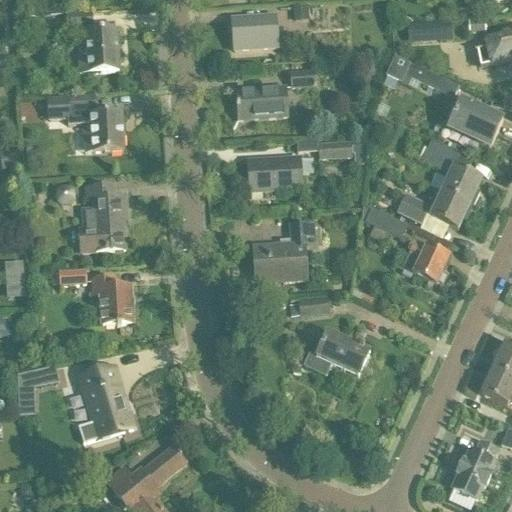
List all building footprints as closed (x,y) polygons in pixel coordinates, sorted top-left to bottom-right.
[(511,0),(479,0),(482,8),(492,5),(493,7),(511,0)] [(308,24),(307,8),(293,9),(294,25),(308,24)] [(398,25),(403,24),(406,20),(405,15),(401,12),(396,13),(393,17),(394,23),(398,25)] [(66,16),(67,30),(94,28),(93,14),(66,16)] [(232,23),(234,55),(278,52),(276,19),(232,23)] [(469,22),(469,37),(485,36),(484,21),(469,22)] [(453,42),(451,23),(439,24),(441,43),(453,42)] [(119,74),(116,26),(98,27),(98,33),(85,34),(88,76),(119,74)] [(478,52),(481,70),(511,63),(511,36),(486,42),(488,50),(478,52)] [(458,89),(395,60),(386,78),(408,88),(411,82),(453,101),(458,89)] [(290,77),(291,92),(316,90),(315,75),(290,77)] [(237,108),(238,125),(289,121),(287,91),(237,95),(238,108),(237,108)] [(43,102),(44,118),(48,118),(48,124),(78,122),(77,113),(97,112),(96,98),(43,102)] [(448,133),(490,152),(504,123),(462,103),(448,133)] [(102,117),(90,117),(93,156),(123,155),(121,115),(116,116),(116,111),(101,111),(102,117)] [(443,196),(469,208),(480,184),(466,177),(473,163),(432,144),(421,166),(443,176),(441,181),(448,184),(443,196)] [(319,147),(319,164),(352,162),(351,145),(319,147)] [(0,157),(0,166),(1,173),(20,171),(18,156),(0,157)] [(248,165),(250,196),(302,193),(301,176),(311,175),(310,162),(248,165)] [(80,233),(81,255),(125,252),(123,218),(127,218),(126,200),(115,201),(114,189),(86,191),(87,204),(92,203),(93,213),(84,214),(85,233),(80,233)] [(74,195),(69,191),(61,192),(57,197),(57,206),(62,210),(71,210),(75,205),(74,195)] [(469,208),(443,196),(431,221),(457,233),(469,208)] [(397,216),(421,228),(430,209),(406,197),(397,216)] [(365,226),(371,212),(364,209),(363,209),(363,214),(362,224),(365,226)] [(365,226),(401,243),(407,229),(371,212),(365,226)] [(253,251),(255,288),(307,286),(305,242),(315,241),(314,228),(291,229),(291,244),(281,245),(281,249),(253,251)] [(315,268),(332,269),(333,244),(316,243),(315,268)] [(402,272),(436,288),(448,261),(426,250),(426,251),(414,246),(402,272)] [(86,273),(58,275),(60,289),(87,287),(86,273)] [(92,283),(93,294),(101,293),(104,330),(135,328),(132,290),(117,291),(116,281),(92,283)] [(328,301),(301,303),(303,320),(329,317),(328,301)] [(304,369),(326,379),(331,368),(358,381),(370,356),(328,336),(317,360),(310,356),(304,369)] [(511,351),(504,348),(493,374),(511,382),(511,351)] [(17,379),(18,394),(33,390),(58,385),(55,370),(17,379)] [(80,383),(99,443),(133,433),(115,372),(80,383)] [(511,382),(493,374),(481,399),(507,410),(511,398),(511,382)] [(459,479),(448,504),(463,511),(473,511),(483,490),(485,491),(491,478),(489,477),(494,467),(493,466),(498,455),(479,446),(474,457),(470,455),(465,466),(463,465),(457,478),(459,479)] [(134,511),(161,511),(149,496),(187,466),(174,451),(134,483),(124,471),(107,485),(120,501),(119,506),(123,511),(128,511),(127,511),(130,511),(133,510),(134,511)] [(35,500),(34,485),(24,486),(25,501),(35,500)]
